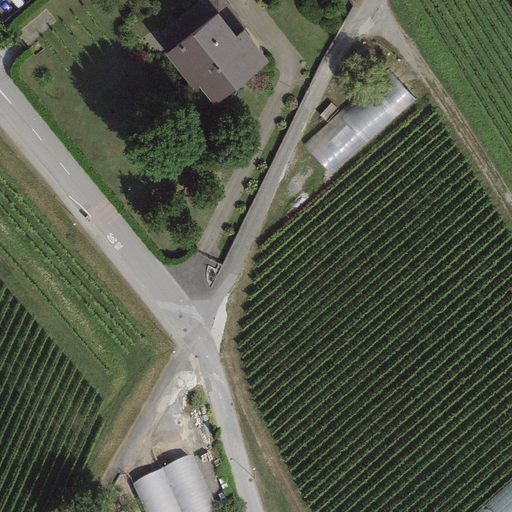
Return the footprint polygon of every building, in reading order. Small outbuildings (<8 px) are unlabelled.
[(238,19),(222,0),(207,0),(161,36),(191,75),(198,69),(213,88),(268,45),(243,15),(238,19)] [(414,101),(387,72),(304,148),(330,177),(414,101)] [(216,511),(191,457),(160,471),(178,511),(216,511)] [(176,511),(159,473),(132,485),(143,511),(176,511)] [(511,511),(511,486),(482,511),(511,511)]
